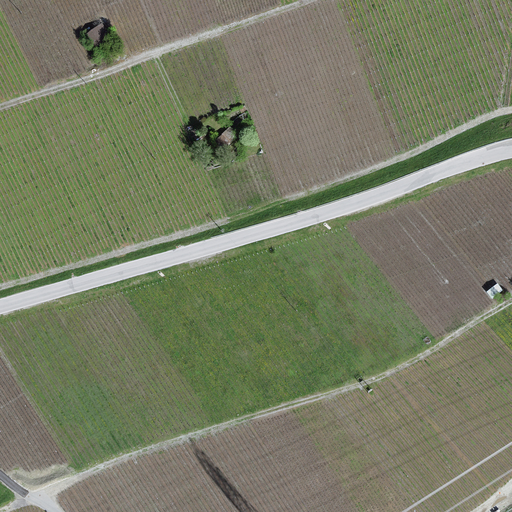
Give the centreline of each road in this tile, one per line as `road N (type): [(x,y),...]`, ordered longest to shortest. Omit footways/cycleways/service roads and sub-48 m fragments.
road 1 (tertiary): [(0,306),(511,149)]
road 2 (track): [(35,498),(117,459),(376,381),(511,300)]
road 3 (track): [(310,0),(0,108)]
